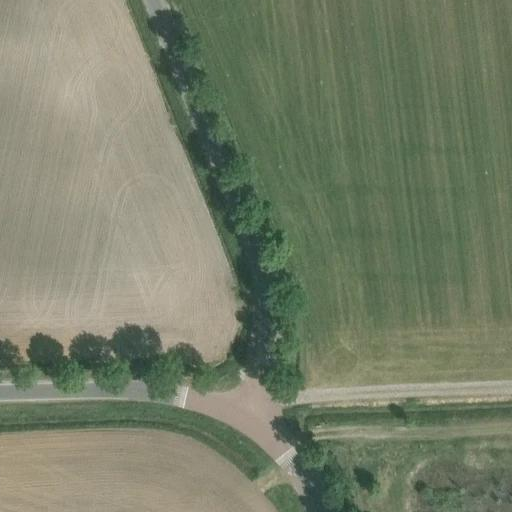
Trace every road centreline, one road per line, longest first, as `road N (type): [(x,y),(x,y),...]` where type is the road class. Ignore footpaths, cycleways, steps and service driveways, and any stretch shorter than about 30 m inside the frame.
road 1 (unclassified): [(261,378),(265,288),(152,0)]
road 2 (unclassified): [(219,409),(163,392),(0,392)]
